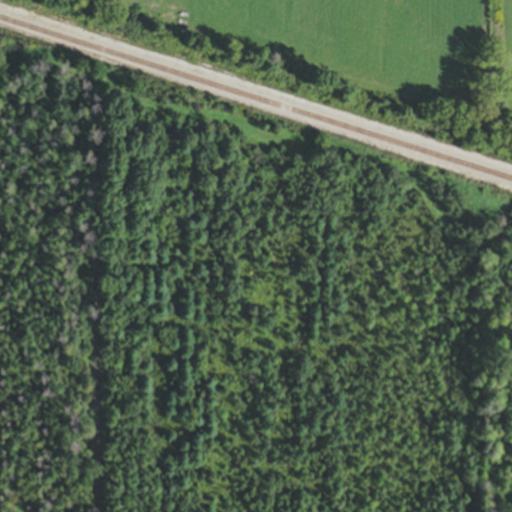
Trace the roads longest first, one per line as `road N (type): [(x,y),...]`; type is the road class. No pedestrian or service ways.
road 1 (track): [(428,184),(353,157),(318,156),(219,118),(175,113),(0,52)]
road 2 (track): [(99,82),(98,511)]
